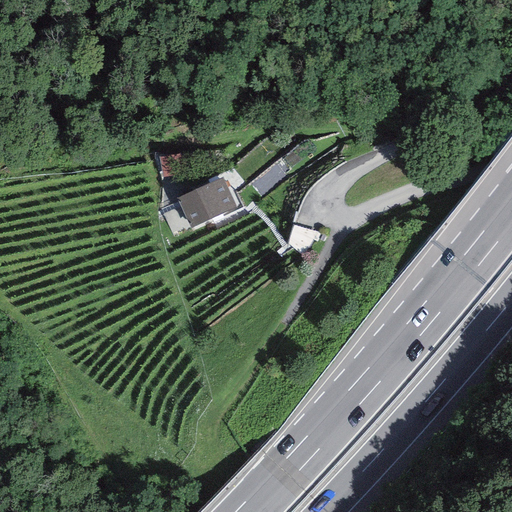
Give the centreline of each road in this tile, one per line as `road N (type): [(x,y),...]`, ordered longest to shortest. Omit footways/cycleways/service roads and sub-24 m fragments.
road 1 (unclassified): [(511,62),(318,178),(296,207),(302,226),(329,233),(419,182),(511,159)]
road 2 (motorway): [(511,211),(247,511)]
road 3 (motorway): [(323,511),(511,298)]
road 4 (track): [(329,233),(217,416),(216,453)]
